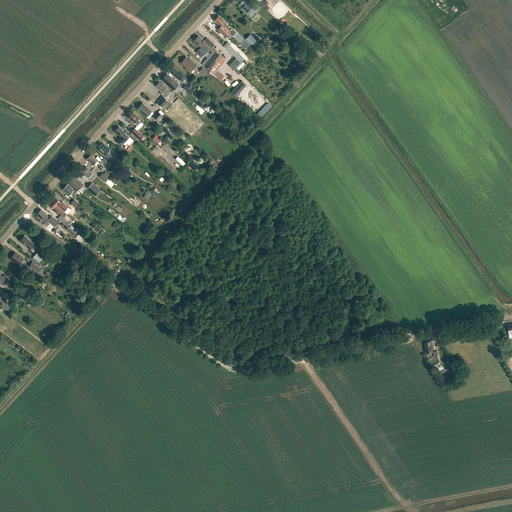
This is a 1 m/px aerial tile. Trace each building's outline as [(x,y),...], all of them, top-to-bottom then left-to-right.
[(247,12),(247,13),(252,17),(259,8),(254,4),(251,9),(246,4),(242,8),(247,12)] [(230,27),(226,23),(227,23),(225,22),(225,21),(219,15),(214,20),(218,24),(220,26),(220,25),(221,26),(218,29),(226,37),(230,32),(227,30),(230,27)] [(204,41),(198,36),(197,37),(195,39),(195,40),(194,41),(201,47),(202,46),(207,51),(211,47),(211,48),(214,45),(207,38),(204,41)] [(213,75),(226,60),(222,57),(216,52),(205,65),(211,70),(210,72),(213,75)] [(190,61),(186,57),(181,63),(186,67),(185,68),(190,72),(197,65),(191,60),(190,61)] [(241,62),(235,57),(232,61),(237,66),(241,62)] [(173,67),(169,71),(181,81),(185,77),(173,67)] [(178,84),(166,74),(161,79),(167,85),(173,90),(178,84)] [(162,84),(159,82),(156,85),(160,89),(162,92),(163,92),(167,96),(171,92),(166,88),(162,84)] [(191,94),(193,91),(186,85),(183,88),(191,94)] [(162,108),(169,101),(163,96),(157,103),(162,108)] [(146,117),(152,111),(143,103),(137,109),(146,117)] [(199,105),(196,108),(199,111),(199,112),(201,114),(204,110),(199,105)] [(158,121),(163,115),(158,111),(153,117),(158,121)] [(139,118),(133,112),(128,117),(134,123),(137,126),(138,124),(140,123),(141,123),(142,122),(138,119),(139,118)] [(174,132),(178,128),(174,124),(170,129),(174,132)] [(125,132),(122,130),(119,127),(115,131),(121,136),(116,141),(121,146),(130,137),(125,132)] [(140,140),(144,136),(135,128),(131,132),(140,140)] [(158,144),(161,140),(156,135),(152,139),(158,144)] [(102,144),(101,143),(98,147),(99,148),(98,149),(110,160),(113,157),(107,152),(110,149),(103,143),(102,144)] [(103,166),(99,163),(100,163),(97,161),(97,160),(91,155),(87,159),(94,165),(94,164),(97,166),(100,170),(103,166)] [(178,156),(175,159),(183,166),(185,163),(178,156)] [(85,168),(81,165),(78,170),(83,175),(87,179),(90,175),(89,175),(92,172),(86,167),(85,168)] [(105,182),(108,178),(103,173),(100,177),(105,182)] [(79,189),(84,184),(73,175),(69,181),(76,188),(77,187),(79,189)] [(87,189),(93,194),(98,188),(92,183),(87,189)] [(74,196),(77,193),(74,190),(68,184),(63,190),(69,195),(71,193),(74,196)] [(52,201),(58,206),(64,211),(68,207),(62,202),(61,202),(55,197),(52,201)] [(76,208),(80,204),(74,199),(71,203),(76,208)] [(63,212),(58,207),(58,206),(52,201),(49,204),(55,210),(54,210),(60,216),(63,212)] [(47,220),(54,226),(58,222),(51,216),(50,217),(41,210),(36,215),(45,223),(47,220)] [(66,229),(76,237),(82,242),(84,240),(78,235),(68,226),(66,229)] [(27,239),(24,236),(20,241),(32,252),(34,249),(31,247),(34,244),(27,238),(27,239)] [(19,265),(23,259),(15,252),(10,259),(19,265)] [(39,262),(43,258),(37,253),(32,259),(35,262),(36,260),(39,262)] [(38,272),(41,268),(32,262),(29,266),(38,272)] [(4,284),(6,283),(5,282),(9,278),(5,274),(3,276),(0,274),(0,282),(3,284),(4,284)] [(2,337),(0,340),(0,342),(8,348),(11,344),(2,337)] [(430,344),(430,342),(424,343),(426,353),(432,352),(431,350),(433,350),(432,344),(430,344)]
